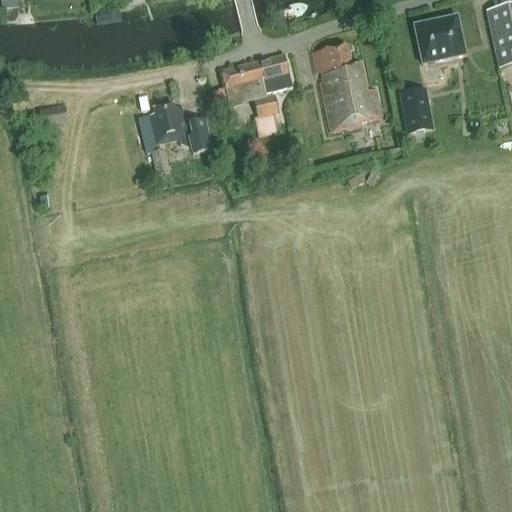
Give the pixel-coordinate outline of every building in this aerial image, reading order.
[(0,0),(0,11),(16,10),(14,0),(0,0)] [(511,6),(484,13),(497,71),(511,68),(511,6)] [(456,22),(413,31),(421,69),(464,61),(456,22)] [(371,122),(380,120),(375,92),(366,94),(360,66),(350,68),(346,49),(311,56),(314,75),(319,74),(321,85),(319,85),(328,136),(372,127),(371,122)] [(276,135),(274,126),(272,117),(276,117),(272,97),(266,98),(265,96),(292,91),(283,59),(221,73),(228,109),(254,103),(257,121),(254,122),(255,130),(257,139),(276,135)] [(408,133),(428,129),(419,90),(400,94),(408,133)] [(148,118),(155,149),(179,143),(180,148),(191,153),(193,157),(212,152),(205,123),(185,127),(181,110),(173,112),(172,107),(152,111),(153,117),(148,118)] [(37,113),(40,129),(65,125),(63,108),(37,113)] [(162,152),(149,155),(155,179),(168,176),(162,152)]
